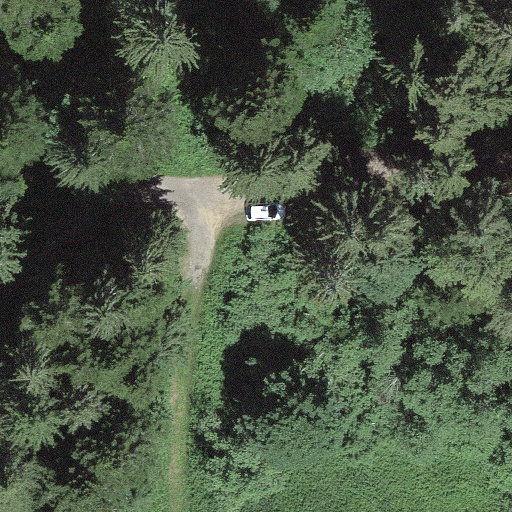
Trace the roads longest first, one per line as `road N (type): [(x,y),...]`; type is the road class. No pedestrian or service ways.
road 1 (track): [(193,185),(200,257),(172,413),(175,511)]
road 2 (track): [(0,294),(121,197),(193,185)]
